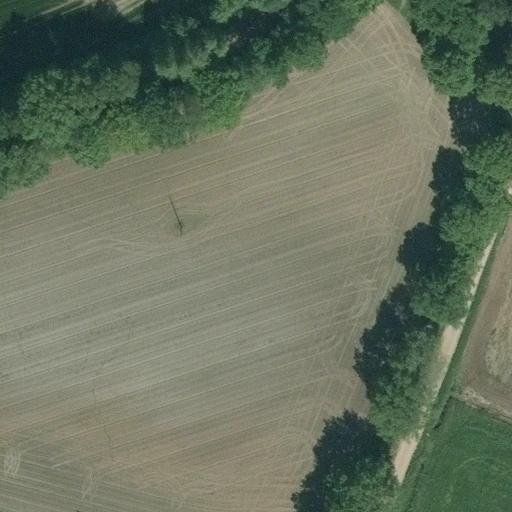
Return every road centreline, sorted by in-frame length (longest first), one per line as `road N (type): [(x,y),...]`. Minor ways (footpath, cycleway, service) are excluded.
road 1 (track): [(388,511),(511,189)]
road 2 (track): [(278,0),(227,50),(0,130)]
